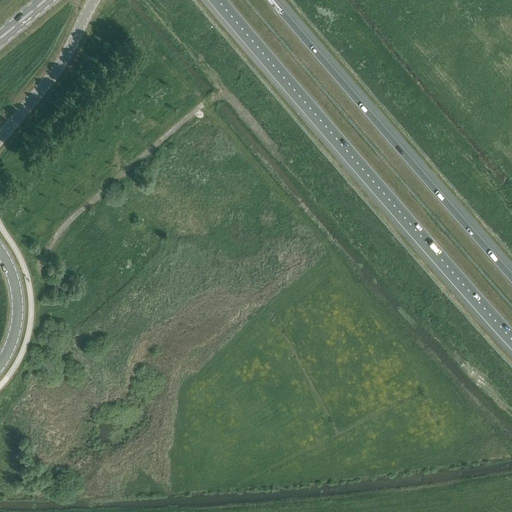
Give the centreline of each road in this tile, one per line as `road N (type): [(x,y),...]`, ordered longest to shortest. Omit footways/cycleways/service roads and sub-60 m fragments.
road 1 (trunk): [(221,0),(511,335)]
road 2 (trunk): [(511,275),(271,0)]
road 3 (unclassified): [(0,137),(67,53),(93,0)]
